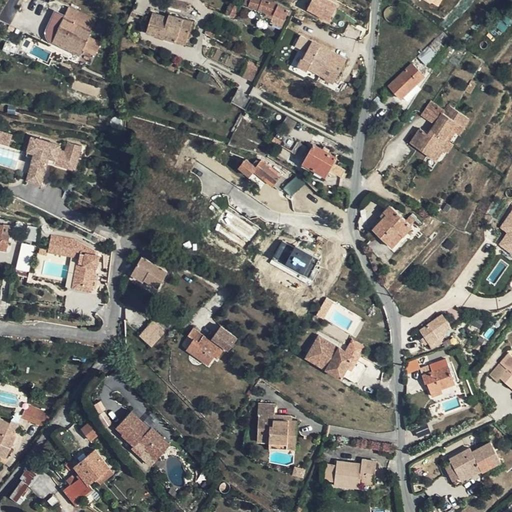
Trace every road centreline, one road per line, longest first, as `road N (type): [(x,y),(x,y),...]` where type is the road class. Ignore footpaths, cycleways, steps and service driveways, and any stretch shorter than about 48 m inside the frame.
road 1 (residential): [(414,511),(399,448),(392,317),(351,218),(373,0)]
road 2 (residential): [(0,326),(110,334),(123,238)]
road 3 (unknown): [(352,224),(267,205),(199,160)]
road 4 (unknown): [(392,317),(460,284),(511,288)]
